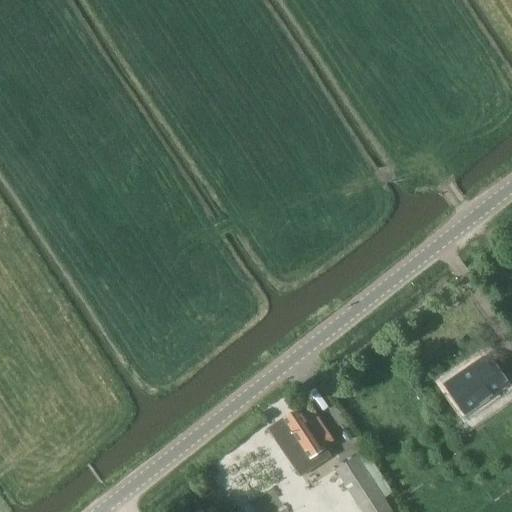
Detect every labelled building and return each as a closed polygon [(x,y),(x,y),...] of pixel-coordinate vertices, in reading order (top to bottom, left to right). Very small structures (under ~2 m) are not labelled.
[(465,409),(501,384),(483,357),(446,382),(465,409)] [(298,407),(268,428),(300,475),(330,456),(324,447),(333,440),(316,414),(309,404),(300,410),(298,407)] [(362,511),(386,511),(390,510),(356,456),(335,469),(362,511)] [(253,499),(261,511),(289,511),(292,510),(274,484),(253,499)] [(259,511),(252,500),(233,511),(259,511)]
